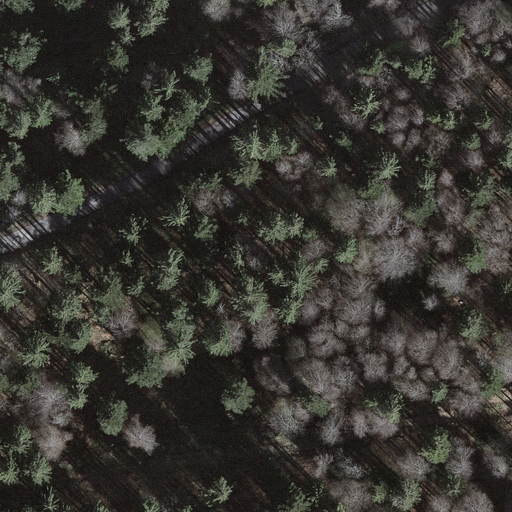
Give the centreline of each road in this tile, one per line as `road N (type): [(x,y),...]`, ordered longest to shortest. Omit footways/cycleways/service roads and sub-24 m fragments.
road 1 (track): [(0,484),(511,404)]
road 2 (unclassified): [(0,238),(138,173),(442,0)]
